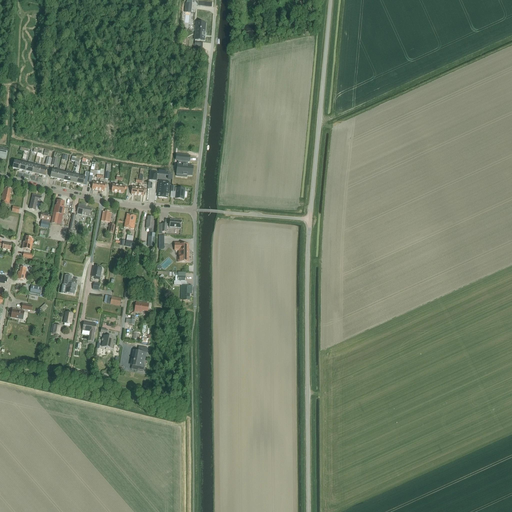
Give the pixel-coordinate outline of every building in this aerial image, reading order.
[(194,35),(194,40),(204,41),(204,37),(205,37),(205,34),(205,25),(198,25),(197,36),(194,35)] [(176,155),(176,161),(178,161),(177,165),(179,165),(179,171),(177,170),(176,176),(181,177),(181,175),(191,176),(192,166),(186,166),(186,162),(188,162),(189,156),(176,155)] [(19,170),(21,163),(14,161),(12,169),(16,170),(16,171),(19,172),(19,171),(19,170)] [(25,172),(27,164),(21,163),(19,170),(19,171),(23,171),(22,173),(25,173),(26,172),(25,172)] [(32,174),(34,166),(27,164),(25,172),(26,172),(29,173),(29,174),(32,175),(32,174)] [(38,175),(40,167),(34,166),(32,174),(36,174),(35,176),(38,176),(39,175),(38,175)] [(45,177),(47,169),(40,167),(38,175),(39,175),(42,176),(42,177),(45,178),(45,177)] [(57,180),(59,172),(59,168),(57,168),(56,171),(52,170),(50,178),(54,179),(54,180),(57,181),(57,180)] [(70,183),(72,175),(69,174),(70,171),(66,170),(66,174),(65,173),(63,181),(67,182),(67,183),(70,184),(70,183)] [(63,181),(65,173),(59,172),(57,180),(60,180),(60,182),(63,182),(63,181)] [(150,172),(149,180),(156,181),(157,172),(150,172)] [(76,184),(78,176),(72,175),(70,183),(73,184),(73,185),(76,185),(76,184)] [(83,186),(85,178),(78,176),(76,184),(80,185),(80,186),(83,187),(83,186)] [(91,182),(90,185),(92,186),(91,190),(98,191),(99,183),(91,182)] [(155,198),(164,199),(165,194),(166,194),(167,183),(155,182),(154,193),(156,193),(155,198)] [(99,183),(98,191),(104,191),(105,187),(106,187),(107,184),(99,183)] [(110,185),(110,188),(112,188),(111,192),(117,193),(118,186),(110,185)] [(118,186),(117,193),(124,194),(124,190),(126,190),(126,187),(118,186)] [(130,187),(129,190),(131,190),(131,195),(137,195),(138,188),(130,187)] [(10,194),(11,189),(5,188),(5,190),(3,190),(0,202),(9,204),(11,195),(10,194)] [(138,188),(137,195),(143,196),(144,192),(145,192),(146,189),(138,188)] [(175,198),(175,199),(184,200),(184,197),(183,197),(184,192),(185,192),(185,189),(176,188),(175,192),(175,198)] [(40,203),(41,197),(33,195),(31,201),(32,201),(30,209),(35,211),(35,209),(37,202),(40,203)] [(51,223),(54,224),(56,224),(58,214),(63,215),(64,207),(63,207),(64,202),(57,201),(56,206),(54,206),(51,223)] [(86,206),(78,204),(76,214),(88,217),(89,215),(90,215),(91,209),(85,208),(86,206)] [(102,212),(101,222),(108,223),(110,223),(111,214),(110,213),(108,213),(109,212),(105,211),(104,213),(102,212)] [(41,220),(40,227),(48,229),(51,215),(41,213),(40,219),(41,220)] [(133,230),(136,216),(127,215),(126,220),(125,220),(124,228),(133,230)] [(153,229),(154,222),(153,222),(153,218),(147,217),(147,221),(146,221),(145,229),(150,229),(153,229)] [(181,229),(182,221),(170,220),(169,228),(181,229)] [(167,233),(168,225),(163,224),(159,224),(158,232),(159,232),(159,234),(162,235),(162,232),(167,233)] [(31,251),(32,243),(31,243),(32,239),(26,237),(25,243),(23,243),(22,249),(31,251)] [(1,243),(1,241),(0,240),(0,246),(2,247),(2,249),(10,251),(11,244),(3,243),(1,243)] [(189,262),(189,245),(184,245),(184,243),(175,243),(174,251),(179,251),(179,257),(178,257),(178,262),(189,262)] [(94,277),(95,277),(96,277),(100,278),(102,268),(99,268),(99,266),(95,266),(95,267),(93,267),(91,276),(94,277)] [(24,280),(26,268),(21,267),(20,272),(18,272),(17,279),(24,280)] [(76,284),(70,283),(71,276),(65,275),(63,285),(66,285),(65,293),(74,295),(75,289),(76,289),(76,284)] [(41,288),(31,286),(30,292),(40,294),(41,288)] [(192,286),(181,286),(180,300),(182,300),(182,301),(189,301),(189,295),(192,295),(192,286)] [(111,297),(110,304),(120,306),(121,299),(111,297)] [(147,312),(149,305),(135,302),(134,311),(142,312),(142,311),(147,312)] [(11,318),(23,320),(24,312),(12,310),(11,318)] [(63,323),(71,325),(72,314),(65,313),(63,323)] [(94,332),(95,324),(84,322),(83,331),(89,332),(88,341),(92,341),(94,332)] [(58,335),(60,326),(53,325),(51,334),(58,335)] [(113,349),(114,346),(114,345),(112,344),(113,338),(104,336),(102,347),(113,349)] [(145,354),(146,354),(147,349),(138,347),(137,352),(133,351),(132,356),(135,356),(134,360),(131,360),(130,365),(138,366),(137,369),(143,370),(144,366),(143,365),(145,354)]
